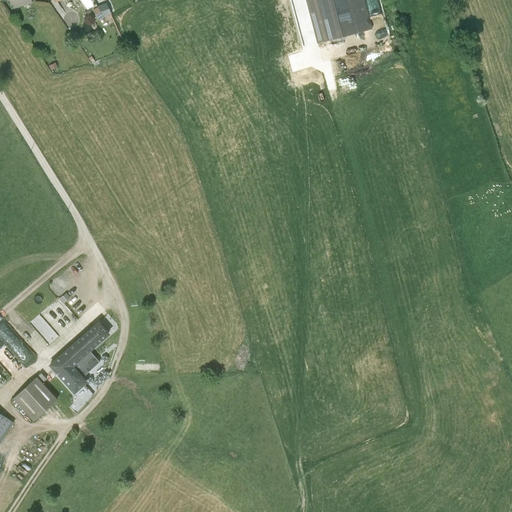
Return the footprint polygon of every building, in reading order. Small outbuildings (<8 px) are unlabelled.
[(12,5),(13,9),(32,3),(31,0),(6,0),(7,1),(9,0),(10,6),(12,5)] [(309,0),(319,38),(369,25),(363,0),(309,0)] [(369,0),(368,0),(373,21),(384,18),(379,0),(369,0)] [(100,19),(113,12),(108,1),(94,7),(100,19)] [(388,54),(385,45),(366,52),(370,61),(388,54)] [(99,360),(90,350),(110,332),(95,316),(48,359),(55,366),(76,390),(88,379),(84,374),(99,360)] [(38,375),(16,397),(35,416),(57,394),(38,375)] [(0,430),(8,417),(0,412),(0,430)]
